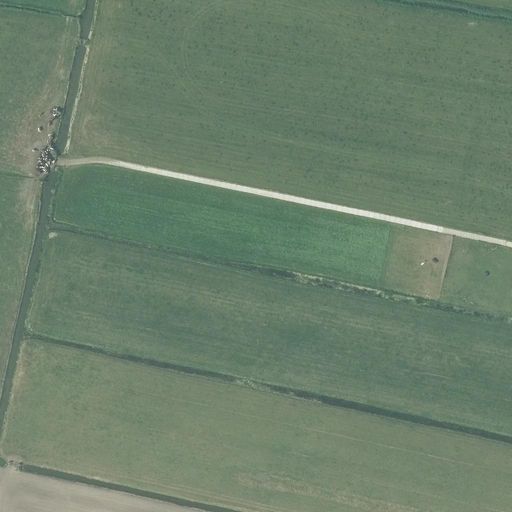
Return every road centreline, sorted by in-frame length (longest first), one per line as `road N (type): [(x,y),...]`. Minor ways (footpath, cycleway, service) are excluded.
road 1 (track): [(42,158),(101,159),(511,243)]
road 2 (track): [(0,342),(69,0)]
